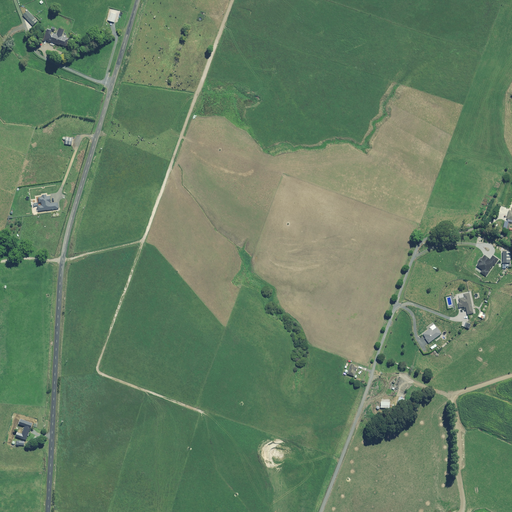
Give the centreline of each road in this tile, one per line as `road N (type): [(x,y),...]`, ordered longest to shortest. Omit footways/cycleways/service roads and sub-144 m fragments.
road 1 (unclassified): [(48,511),(64,247),(138,0)]
road 2 (residential): [(366,390),(416,251)]
road 3 (unclassified): [(320,511),(366,390)]
